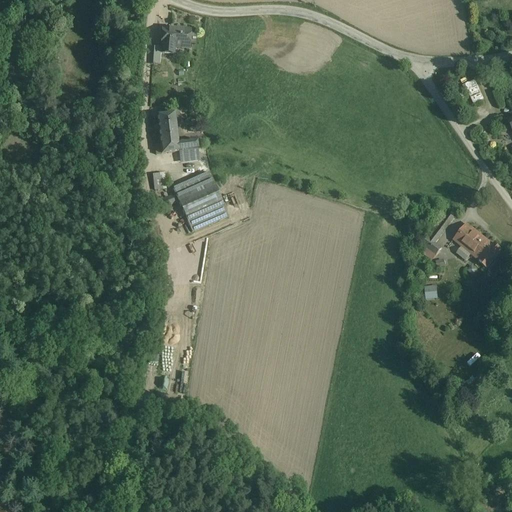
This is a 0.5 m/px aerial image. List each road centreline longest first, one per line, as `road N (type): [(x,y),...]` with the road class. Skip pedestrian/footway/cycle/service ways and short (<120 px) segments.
road 1 (unclassified): [(413,63),(307,14),(213,12),(177,0)]
road 2 (track): [(0,344),(26,388),(26,464),(46,511)]
road 3 (unclassified): [(511,206),(413,63)]
